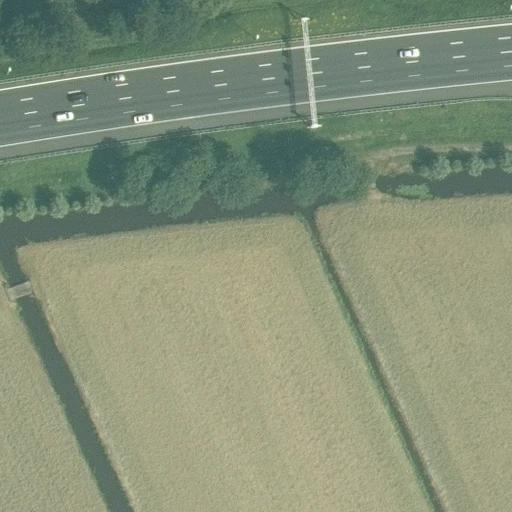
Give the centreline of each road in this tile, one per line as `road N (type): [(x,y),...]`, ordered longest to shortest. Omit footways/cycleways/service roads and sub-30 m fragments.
road 1 (motorway): [(0,121),(511,53)]
road 2 (track): [(369,189),(377,156),(511,149)]
